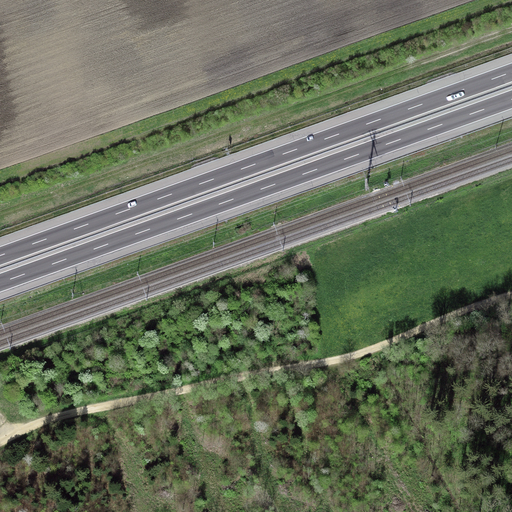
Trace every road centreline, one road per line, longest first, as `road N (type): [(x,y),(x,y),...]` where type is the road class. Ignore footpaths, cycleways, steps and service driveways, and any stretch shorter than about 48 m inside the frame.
road 1 (motorway): [(511,73),(0,258)]
road 2 (motorway): [(0,284),(511,101)]
road 3 (track): [(0,444),(50,421),(321,360)]
road 4 (track): [(321,360),(438,329),(511,299)]
